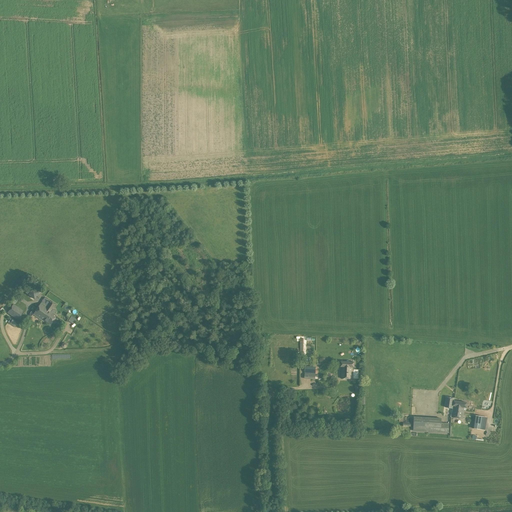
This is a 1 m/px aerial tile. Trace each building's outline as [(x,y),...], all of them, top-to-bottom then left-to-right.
[(39,298),(43,292),(31,284),(25,293),(28,294),(28,295),(34,299),(36,296),(39,298)] [(48,310),(51,312),(56,305),(45,297),(33,315),(43,321),(43,320),(46,316),(45,315),(48,310)] [(18,320),(23,311),(13,304),(7,313),(18,320)] [(56,316),(51,312),(48,310),(45,315),(46,316),(43,320),(50,325),(56,316)] [(15,327),(17,324),(10,319),(8,322),(15,327)] [(354,368),(354,362),(341,362),(341,367),(341,378),(352,379),(353,368),(354,368)] [(447,397),(445,407),(453,409),(454,401),(454,398),(447,397)] [(453,409),(451,417),(463,419),(464,410),(466,411),(466,408),(467,403),(454,401),(453,409)] [(483,417),(474,415),(472,428),(482,430),(483,417)] [(449,433),(449,423),(441,423),(441,418),(414,417),(413,431),(449,433)]
